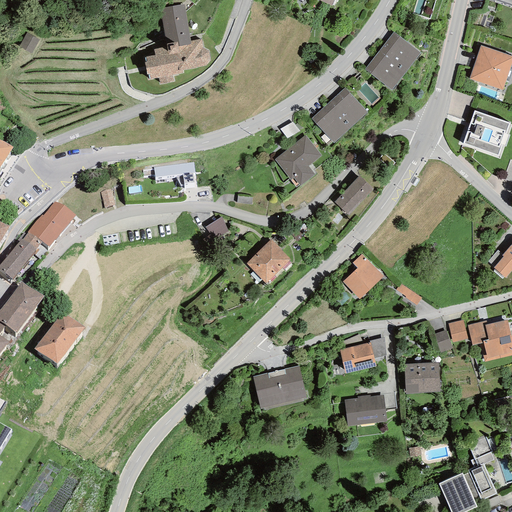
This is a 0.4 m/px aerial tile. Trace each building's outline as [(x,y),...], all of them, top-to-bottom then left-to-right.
[(511,0),(486,0),(511,8),(511,0)] [(184,5),(159,9),(166,47),(154,50),(155,55),(146,57),(147,62),(144,62),(147,75),(150,74),(150,79),(158,78),(160,84),(174,81),(172,75),(183,73),(183,71),(206,65),(211,60),(208,51),(203,48),(202,39),(190,41),(184,5)] [(394,32),(364,69),(392,90),(420,52),(394,32)] [(511,62),(511,56),(481,45),(469,79),(502,90),(511,62)] [(345,88),(311,119),(334,143),(367,112),(345,88)] [(510,123),(474,110),(462,144),(498,156),(502,145),(505,146),(509,135),(506,134),(510,123)] [(308,166),(321,156),(305,135),(274,160),(291,181),(293,179),(300,187),(315,175),(308,166)] [(0,172),(12,154),(0,146),(0,172)] [(193,163),(154,167),(155,177),(175,175),(180,185),(184,185),(184,183),(194,183),(192,173),(195,173),(193,163)] [(333,202),(348,216),(374,189),(359,175),(333,202)] [(120,190),(111,191),(114,212),(123,210),(120,190)] [(109,195),(99,196),(103,215),(113,213),(109,195)] [(252,197),(238,196),(237,203),(252,204),(252,197)] [(29,234),(49,250),(74,219),(54,202),(29,234)] [(223,213),(207,221),(213,235),(229,227),(223,213)] [(28,235),(0,271),(12,281),(40,245),(28,235)] [(246,264),(266,284),(290,260),(271,240),(246,264)] [(494,268),(505,278),(511,270),(511,244),(503,255),(502,256),(503,257),(494,267),(494,268)] [(502,256),(503,255),(497,251),(488,262),(494,267),(503,257),(502,256)] [(359,299),(383,276),(361,254),(352,263),(357,268),(342,282),(359,299)] [(21,281),(0,310),(0,321),(6,326),(16,333),(43,297),(21,281)] [(405,297),(416,305),(422,298),(401,284),(398,287),(397,287),(395,290),(406,297),(405,297)] [(34,348),(57,365),(84,328),(61,311),(34,348)] [(468,339),(463,320),(448,324),(453,342),(468,339)] [(486,320),(467,325),(472,345),(479,344),(484,362),(511,354),(511,341),(507,320),(487,324),(486,320)] [(451,349),(445,330),(434,334),(440,353),(451,349)] [(370,342),(374,358),(386,355),(384,337),(369,341),(370,342)] [(370,342),(339,350),(345,374),(376,366),(374,358),(370,342)] [(438,362),(404,364),(406,394),(440,392),(438,362)] [(306,397),(299,366),(253,376),(261,408),(306,397)] [(344,400),(347,426),(387,421),(383,395),(370,396),(370,395),(357,397),(357,398),(344,400)] [(0,447),(11,429),(0,423),(0,447)] [(483,465),(494,460),(490,452),(470,460),(474,468),(478,466),(483,464),(483,465)] [(483,465),(483,464),(478,466),(474,468),(468,470),(481,501),(496,494),(483,465)] [(462,473),(439,484),(451,511),(464,511),(476,507),(462,473)]
